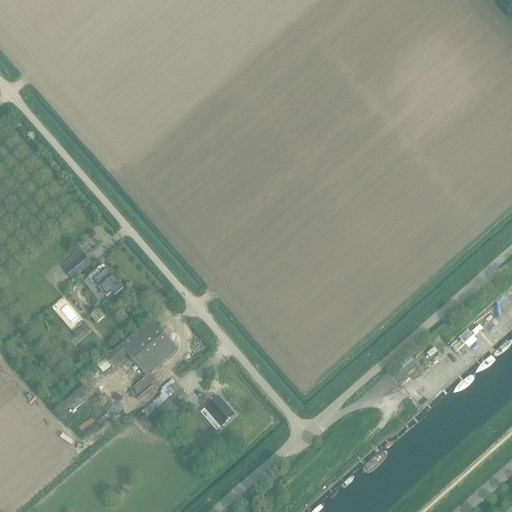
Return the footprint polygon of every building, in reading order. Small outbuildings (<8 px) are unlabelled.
[(72,280),(91,263),(83,254),(64,270),(72,280)] [(114,296),(123,288),(106,270),(102,274),(98,269),(87,278),(92,283),(94,282),(106,296),(111,292),(114,296)] [(104,317),(98,309),(90,316),(97,323),(104,317)] [(146,376),(177,349),(151,319),(105,360),(112,368),(128,355),(146,376)] [(188,363),(176,373),(179,377),(192,367),(188,363)] [(187,396),(180,388),(172,379),(161,388),(159,397),(141,412),(147,418),(156,411),(162,418),(187,396)] [(61,412),(87,391),(79,382),(53,403),(61,412)] [(219,398),(205,410),(214,420),(211,424),(217,430),(221,427),(222,427),(235,416),(219,398)]
